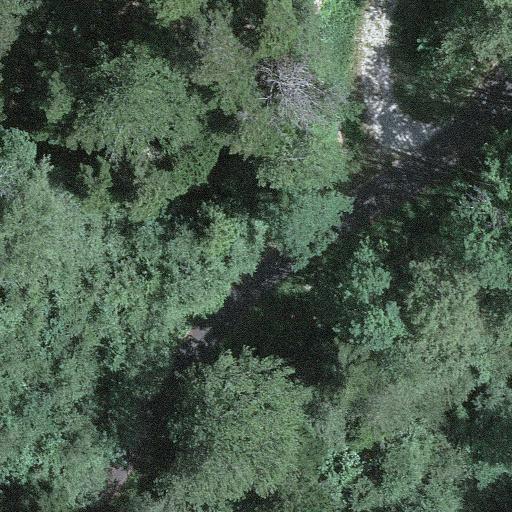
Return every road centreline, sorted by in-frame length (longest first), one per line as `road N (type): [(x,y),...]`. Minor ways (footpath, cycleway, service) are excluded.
road 1 (track): [(100,511),(214,326),(295,244),(451,148),(511,91)]
road 2 (track): [(433,0),(422,35),(451,148)]
